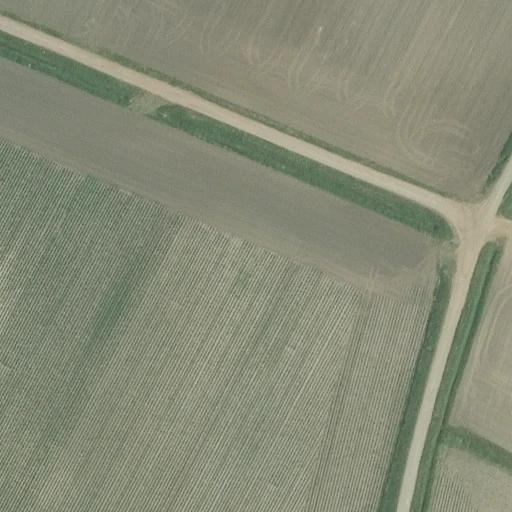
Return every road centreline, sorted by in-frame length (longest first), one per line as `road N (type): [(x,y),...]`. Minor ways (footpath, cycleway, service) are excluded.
road 1 (track): [(478,226),(0,23)]
road 2 (unclassified): [(511,166),(478,226),(401,511)]
